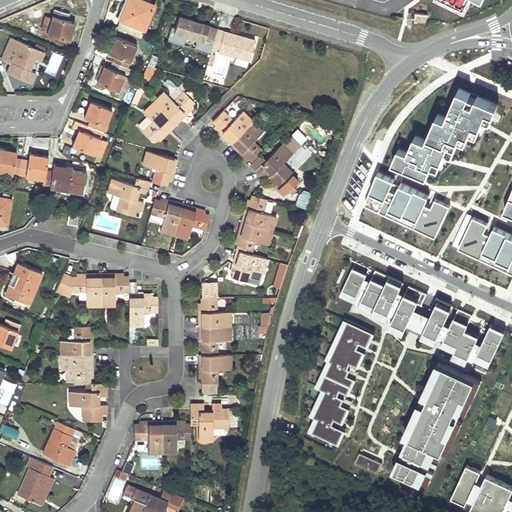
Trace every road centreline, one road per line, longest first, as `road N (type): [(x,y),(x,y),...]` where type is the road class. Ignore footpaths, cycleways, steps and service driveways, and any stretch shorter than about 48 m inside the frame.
road 1 (secondary): [(324,219),(280,354),(251,511)]
road 2 (residential): [(77,509),(130,405),(174,378),(170,277)]
road 3 (residential): [(511,307),(324,219)]
road 4 (unknown): [(268,422),(340,449),(379,350)]
road 5 (residential): [(405,67),(372,40),(238,0)]
road 6 (residential): [(0,246),(36,236),(170,277)]
road 7 (secondary): [(405,67),(366,117),(324,219)]
